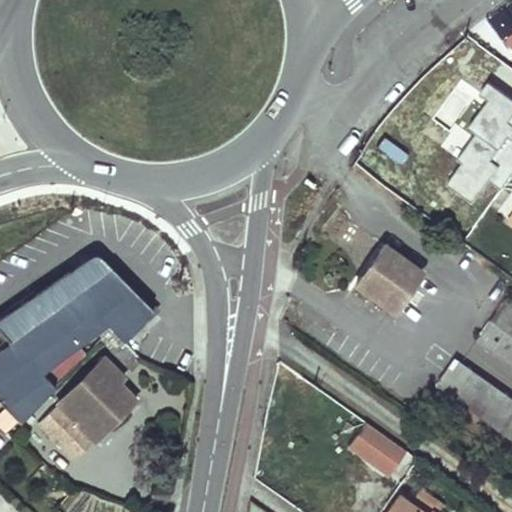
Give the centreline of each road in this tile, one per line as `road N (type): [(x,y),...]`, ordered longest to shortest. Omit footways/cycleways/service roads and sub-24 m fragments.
road 1 (secondary): [(215,441),(235,388),(262,142)]
road 2 (secondary): [(141,181),(189,228),(218,284),(215,441)]
road 3 (unknown): [(219,308),(186,320),(151,273),(101,232),(79,235),(0,280)]
road 4 (primary): [(14,23),(22,87),(57,141),(82,160)]
road 5 (primary): [(141,181),(206,175),(262,142)]
